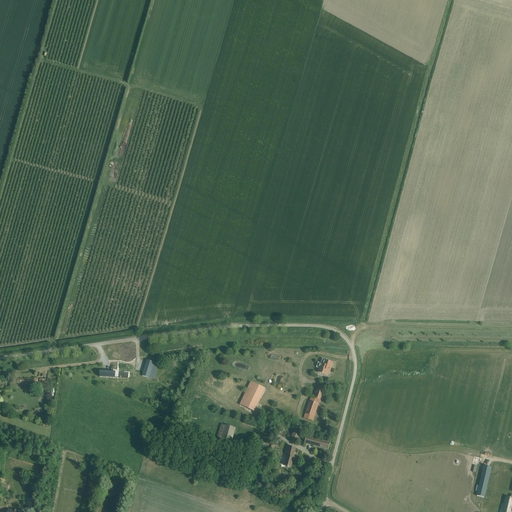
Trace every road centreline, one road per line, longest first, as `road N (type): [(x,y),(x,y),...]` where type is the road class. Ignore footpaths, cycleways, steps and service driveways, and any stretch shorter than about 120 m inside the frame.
road 1 (residential): [(0,357),(230,326),(319,325),(344,337),(354,358)]
road 2 (unclassified): [(323,501),(354,358)]
road 3 (track): [(347,340),(365,326),(472,326)]
